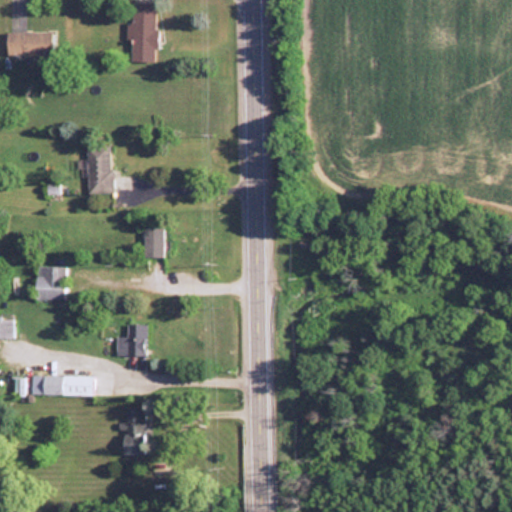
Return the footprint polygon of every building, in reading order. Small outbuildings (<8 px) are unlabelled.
[(155,2),(130,2),(130,61),(155,61),(155,2)] [(51,31),(7,31),(6,55),(50,55),(51,31)] [(111,191),(110,144),(86,144),(88,192),(111,191)] [(143,256),(162,256),(163,226),(143,226),(143,256)] [(35,298),(64,299),(65,265),(35,264),(35,298)] [(0,336),(12,337),(12,318),(0,318),(0,336)] [(116,354),(145,354),(145,323),(127,323),(127,336),(116,336),(116,354)] [(92,368),(68,368),(68,374),(42,374),(42,394),(92,394),(92,368)] [(122,443),(145,443),(145,408),(122,408),(122,443)]
